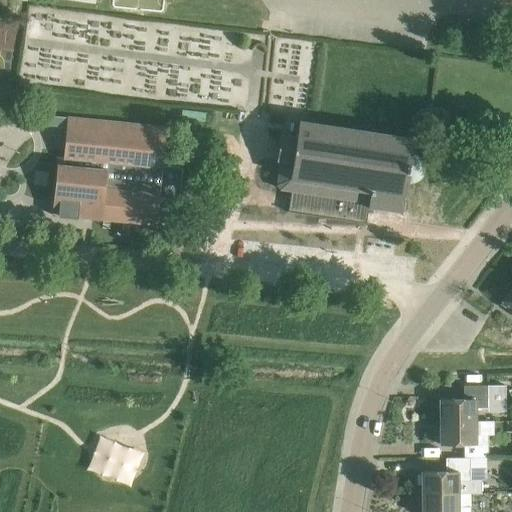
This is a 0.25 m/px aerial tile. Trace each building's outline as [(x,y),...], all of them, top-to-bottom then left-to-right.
[(160,196),(162,167),(166,128),(48,116),(47,126),(67,128),(64,157),(58,156),(52,215),(84,218),(85,214),(93,215),(92,219),(166,226),(168,208),(158,207),(160,196)] [(281,161),(277,189),(345,199),(345,204),(402,213),(404,196),(406,196),(408,182),(414,182),(419,179),(423,175),(424,169),(424,164),(422,159),(417,155),(412,153),(414,139),(299,121),(297,137),(281,135),(277,160),(281,161)] [(162,167),(160,196),(178,198),(181,169),(162,167)] [(511,287),(501,303),(511,310),(511,287)] [(488,386),(488,399),(505,399),(505,386),(488,386)] [(440,399),(440,423),(476,422),(476,409),(505,409),(505,399),(488,399),(464,399),(440,399)] [(464,445),(464,458),(469,458),(469,457),(488,457),(488,444),(488,435),(488,422),(476,422),(440,423),(440,445),(464,445)] [(422,472),(422,494),(458,494),(481,494),(481,479),(470,479),(470,471),(469,471),(469,458),(464,458),(446,458),(446,471),(422,472)] [(458,507),(458,494),(422,494),(422,511),(470,511),(471,507),(458,507)]
